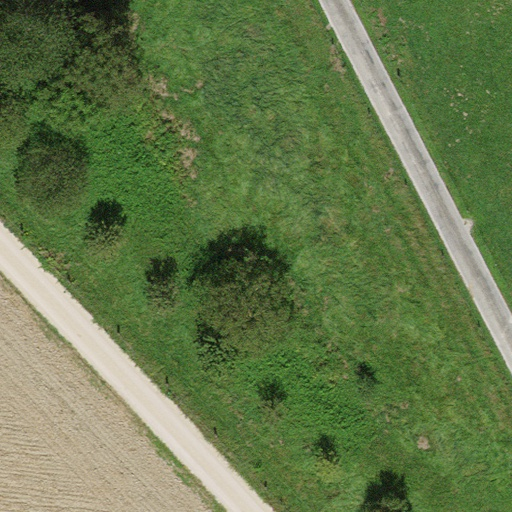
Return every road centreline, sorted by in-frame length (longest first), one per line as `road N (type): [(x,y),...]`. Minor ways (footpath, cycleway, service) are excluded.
road 1 (track): [(511,347),(335,0)]
road 2 (track): [(230,511),(0,265)]
